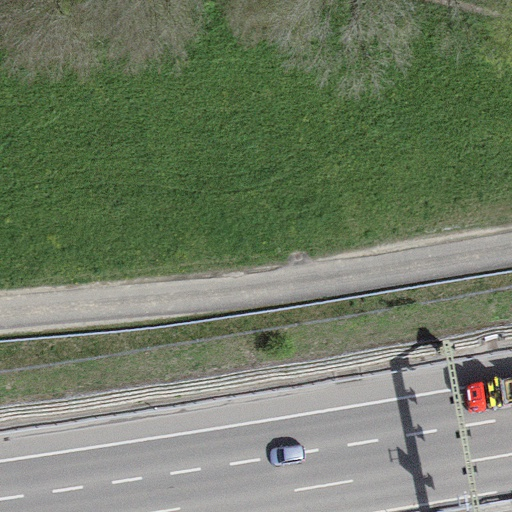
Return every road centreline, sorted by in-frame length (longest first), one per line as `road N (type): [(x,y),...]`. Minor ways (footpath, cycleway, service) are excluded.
road 1 (unclassified): [(511,246),(257,287),(0,313)]
road 2 (motorway): [(511,450),(146,511)]
